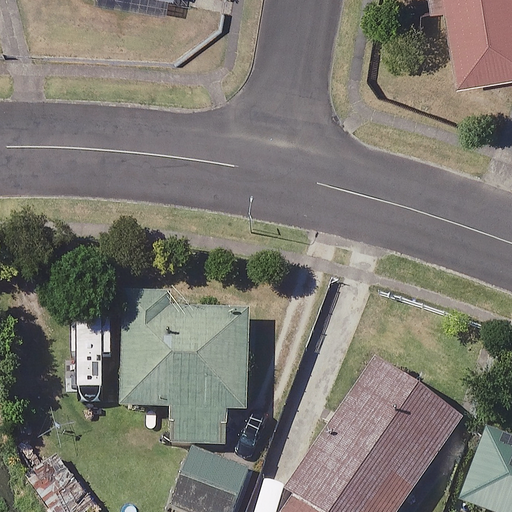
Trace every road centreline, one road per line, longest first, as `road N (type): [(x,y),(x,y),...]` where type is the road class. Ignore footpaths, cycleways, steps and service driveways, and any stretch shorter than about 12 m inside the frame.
road 1 (residential): [(0,149),(273,173)]
road 2 (residential): [(273,173),(362,192),(511,244)]
road 3 (residential): [(273,173),(300,0)]
